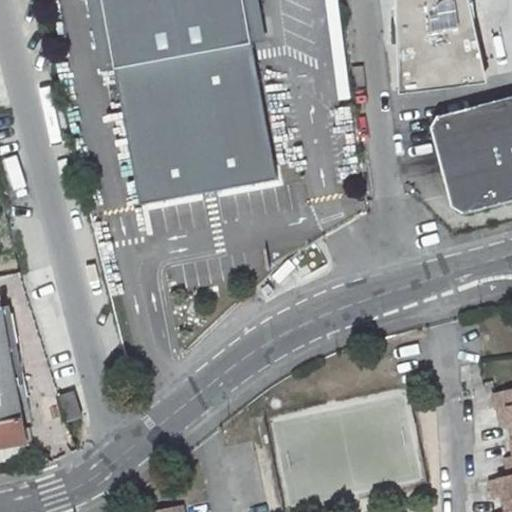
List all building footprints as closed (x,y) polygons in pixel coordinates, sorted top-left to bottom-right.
[(129,69),(116,0),(103,0),(117,71),(129,69)] [(266,44),(258,0),(116,0),(129,69),(152,206),(291,182),(266,44)] [(279,42),(270,0),(258,0),(266,44),(279,42)] [(471,0),(398,0),(401,21),(407,21),(410,87),(480,78),(467,13),(473,12),(471,0)] [(511,99),(439,118),(433,129),(454,208),(466,214),(511,202),(511,99)] [(11,307),(3,309),(19,399),(28,397),(11,307)] [(3,309),(0,309),(0,448),(28,443),(24,418),(23,418),(21,406),(30,405),(28,397),(19,399),(3,309)] [(511,511),(511,389),(495,393),(501,422),(511,419),(511,463),(508,464),(511,476),(490,481),(492,493),(504,490),(505,496),(508,511),(511,511)] [(67,421),(82,417),(75,393),(59,397),(66,417),(67,421)] [(59,397),(44,401),(49,421),(66,417),(59,397)] [(511,419),(501,422),(502,427),(511,425),(511,419)]
